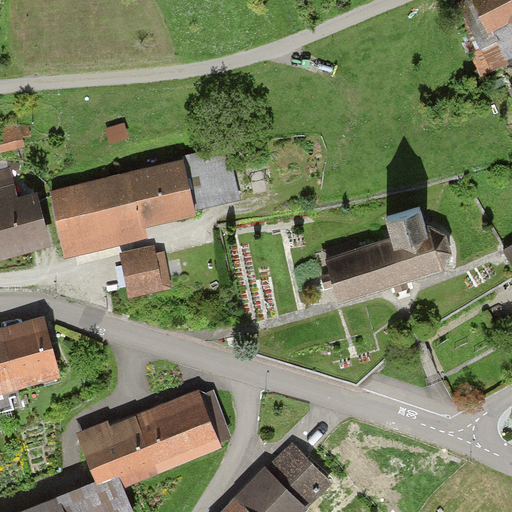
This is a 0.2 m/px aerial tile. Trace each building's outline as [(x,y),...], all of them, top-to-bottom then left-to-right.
[(511,0),(472,0),(490,35),(497,32),(511,62),(511,61),(511,0)] [(186,153),(201,204),(242,193),(228,141),(186,153)] [(183,164),(51,194),(66,259),(149,240),(146,228),(195,217),(183,164)] [(0,263),(52,250),(34,183),(17,187),(13,172),(0,175),(0,263)] [(394,237),(327,255),(338,295),(445,267),(456,250),(451,230),(431,217),(427,201),(387,212),(394,237)] [(163,248),(124,257),(134,302),(173,293),(163,248)] [(0,395),(62,380),(46,320),(0,332),(0,395)] [(97,483),(24,511),(135,511),(126,489),(229,447),(206,391),(81,442),(97,483)] [(307,511),(334,484),(294,447),(233,511),(307,511)]
